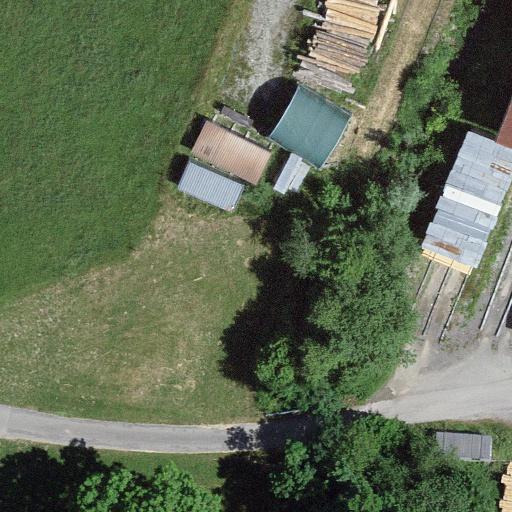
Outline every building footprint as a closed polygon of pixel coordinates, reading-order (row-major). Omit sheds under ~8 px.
[(511,63),(489,125),(511,133),(511,63)] [(330,154),(357,108),(302,76),(275,123),(330,154)] [(193,142),(257,174),(274,141),(209,109),(193,142)] [(181,178),(236,196),(246,168),(190,150),(181,178)] [(511,511),(511,460),(510,460),(501,511),(511,511)]
